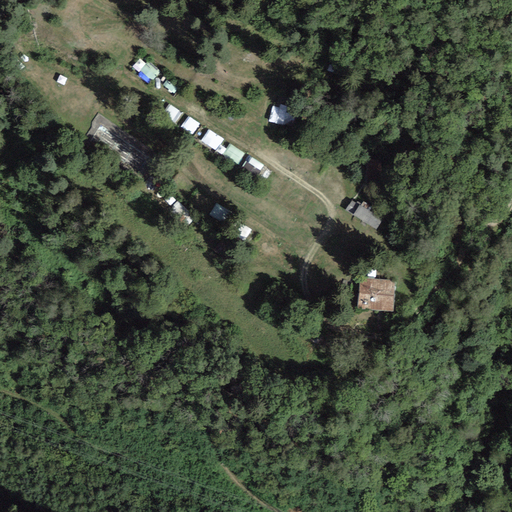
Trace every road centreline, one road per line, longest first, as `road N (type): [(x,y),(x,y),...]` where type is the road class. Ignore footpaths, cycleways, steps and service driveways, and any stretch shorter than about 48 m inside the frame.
road 1 (track): [(279,511),(231,475),(204,412),(175,377),(258,427),(341,431),(393,387),(496,225)]
road 2 (track): [(0,389),(93,446),(233,511)]
